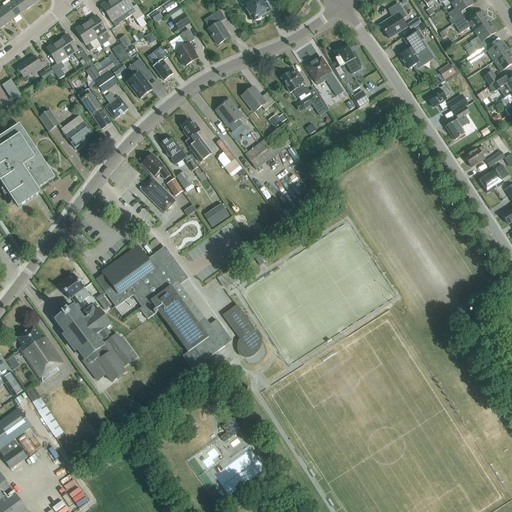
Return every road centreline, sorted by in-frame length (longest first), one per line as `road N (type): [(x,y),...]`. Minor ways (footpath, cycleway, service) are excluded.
road 1 (tertiary): [(0,307),(146,124),(210,76),(284,44),(339,7)]
road 2 (residential): [(511,262),(381,57),(339,7)]
